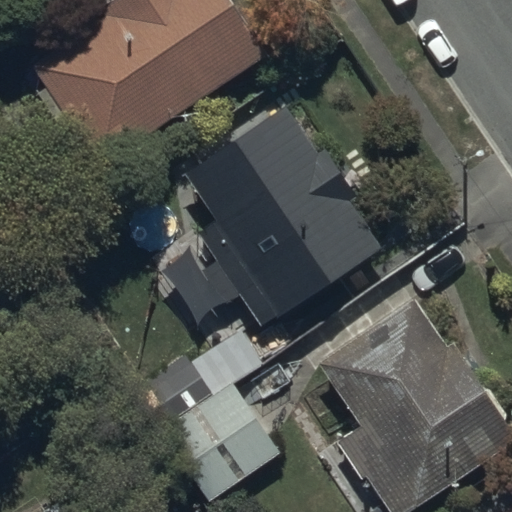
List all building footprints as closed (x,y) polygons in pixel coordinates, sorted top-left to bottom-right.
[(108,22),(32,69),(97,172),(270,63),(230,0),(122,0),(102,13),(108,22)] [(287,109),(184,177),(217,226),(197,239),(214,266),(201,274),(225,311),(242,300),(264,333),(382,255),(351,208),(358,203),(325,152),(319,157),(287,109)] [(0,253),(0,333),(37,308),(0,253)] [(320,368),(360,430),(337,444),(364,485),(367,483),(386,511),(419,511),(511,451),(511,434),(454,347),(447,352),(416,305),(320,368)] [(262,366),(241,335),(192,368),(186,359),(153,381),(180,423),(163,435),(208,502),(278,455),(232,386),(262,366)]
